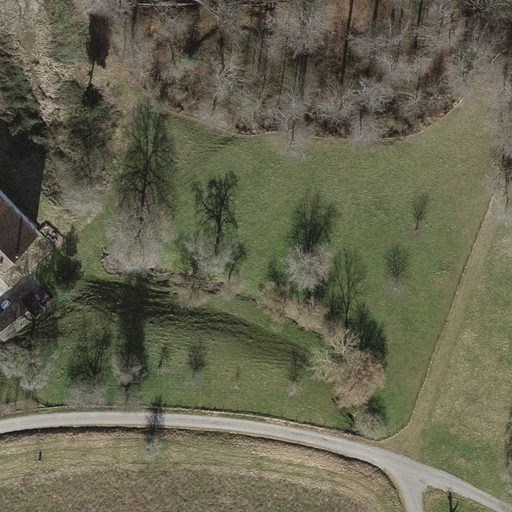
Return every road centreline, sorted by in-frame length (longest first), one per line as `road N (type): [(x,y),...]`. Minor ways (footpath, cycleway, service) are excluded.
road 1 (track): [(0,427),(191,420),(296,434),(402,463)]
road 2 (track): [(402,463),(508,173)]
road 3 (track): [(402,463),(511,511)]
